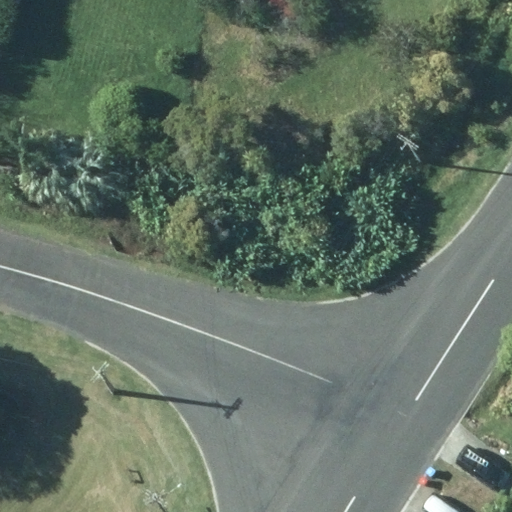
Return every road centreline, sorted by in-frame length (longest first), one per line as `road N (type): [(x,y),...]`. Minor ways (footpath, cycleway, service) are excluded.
road 1 (residential): [(0,274),(110,301),(210,341),(378,445)]
road 2 (tertiary): [(511,242),(378,445)]
